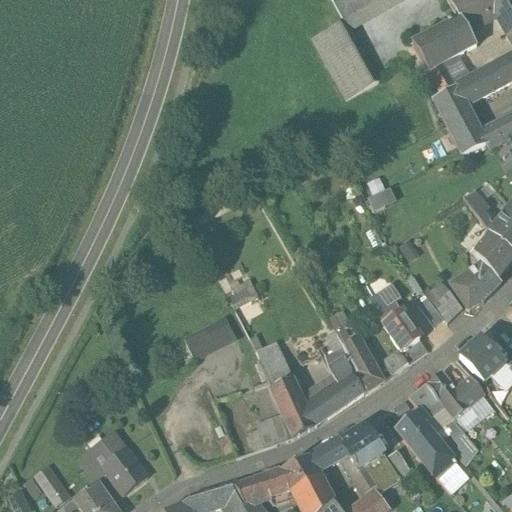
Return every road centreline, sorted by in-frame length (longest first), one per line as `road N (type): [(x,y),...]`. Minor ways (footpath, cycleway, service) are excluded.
road 1 (tertiary): [(0,420),(101,233),(177,0)]
road 2 (residential): [(146,511),(352,419),(511,293)]
